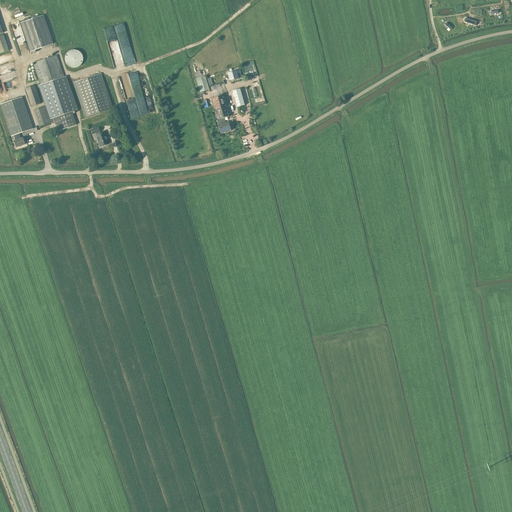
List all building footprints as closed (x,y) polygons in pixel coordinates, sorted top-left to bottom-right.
[(53,44),(43,15),(20,23),(30,52),(53,44)] [(75,111),(57,55),(32,63),(47,106),(33,110),(39,127),(54,122),(57,132),(76,125),(72,112),(75,111)] [(228,73),(230,81),(239,79),(238,74),(237,71),(228,73)] [(73,83),(85,118),(112,109),(101,73),(73,83)] [(25,89),(31,107),(40,103),(34,85),(25,89)] [(232,91),(237,108),(245,105),(240,89),(232,91)] [(221,125),(221,124),(226,123),(224,118),(230,116),(228,110),(230,110),(226,95),(211,99),(217,120),(219,119),(221,125)] [(13,136),(19,134),(33,129),(22,97),(0,104),(0,105),(11,137),(13,136)] [(229,122),(226,123),(221,124),(221,125),(219,125),(221,133),(231,130),(229,122)] [(99,134),(99,132),(98,127),(90,130),(92,134),(95,133),(96,135),(95,135),(99,147),(108,144),(106,139),(107,139),(105,132),(99,134)] [(20,138),(19,134),(13,136),(15,140),(13,141),(15,148),(24,145),(22,138),(20,138)]
